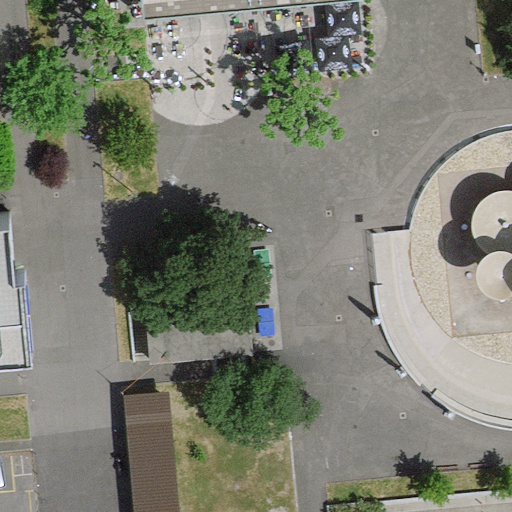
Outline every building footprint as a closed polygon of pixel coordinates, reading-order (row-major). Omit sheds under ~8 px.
[(356,0),(143,0),(145,18),(356,0)] [(511,196),(500,197),(490,203),(480,213),(477,225),(478,238),(484,250),(494,258),(500,260),(506,262),(511,261),(511,196)] [(12,212),(0,212),(0,349),(25,347),(12,212)] [(511,261),(506,262),(500,260),(491,265),(484,274),(483,283),(485,291),(489,297),(497,303),(506,305),(511,304),(511,261)] [(249,319),(149,327),(152,363),(252,355),(249,319)]
